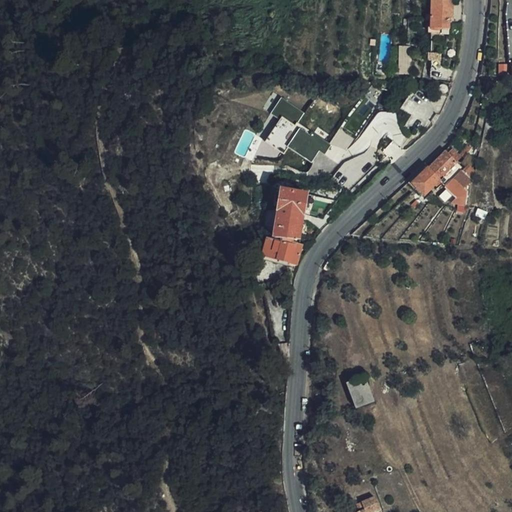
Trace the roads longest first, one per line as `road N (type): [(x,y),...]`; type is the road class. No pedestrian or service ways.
road 1 (secondary): [(298,511),(292,469),(303,282),(330,236),(445,126),(467,78),(477,0)]
road 2 (track): [(151,0),(163,11),(163,26),(133,54),(119,55),(98,127),(140,280),(142,344),(169,392),(163,478),(174,511)]
